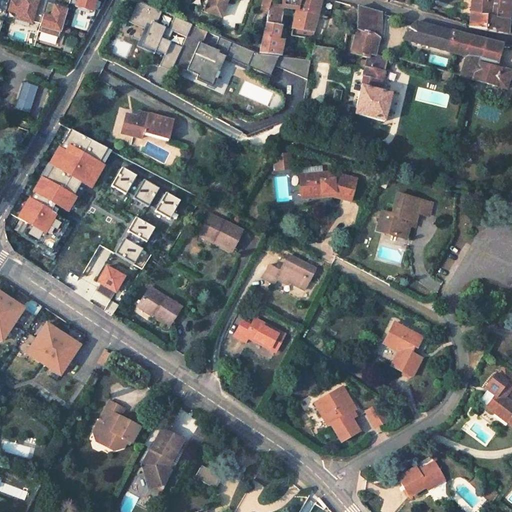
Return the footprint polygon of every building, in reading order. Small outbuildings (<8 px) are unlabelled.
[(29,20),(38,23),(45,2),(45,0),(19,0),(19,1),(14,0),(7,0),(5,11),(14,14),(13,20),(28,24),(29,20)] [(73,0),(72,7),(88,12),(92,0),(73,0)] [(205,0),(207,1),(204,9),(218,14),(223,0),(205,0)] [(268,0),(260,0),(258,10),(266,12),(268,4),(268,0)] [(281,0),(281,6),(282,8),(295,11),(316,15),(326,17),(331,0),(328,0),(281,0)] [(471,0),(469,23),(469,26),(511,32),(511,28),(510,28),(511,20),(486,17),(486,11),(492,11),(493,0),(471,0)] [(511,20),(510,0),(493,0),(492,11),(486,11),(486,17),(511,20)] [(53,4),(45,2),(38,23),(36,31),(57,38),(65,10),(52,7),(53,4)] [(277,54),(281,39),(275,38),(278,25),(275,25),(282,8),(281,6),(268,4),(266,12),(257,51),(277,54)] [(349,112),(384,122),(390,94),(379,90),(388,59),(380,56),(381,40),(385,40),(382,12),(357,6),(356,30),(351,50),(367,57),(366,60),(359,61),(358,66),(364,67),(360,84),(355,84),(354,90),(359,91),(356,108),(350,106),(349,112)] [(295,11),(291,28),(312,32),(316,15),(295,11)] [(168,29),(184,37),(190,25),(173,17),(168,29)] [(159,37),(163,27),(148,21),(138,47),(161,56),(157,65),(169,70),(179,45),(159,37)] [(409,26),(406,40),(465,55),(461,71),(459,70),(457,75),(507,89),(511,72),(496,68),(502,43),(492,42),(416,22),(409,26)] [(311,59),(329,63),(332,49),(314,45),(311,59)] [(278,56),(276,69),(305,75),(308,62),(278,56)] [(22,83),(17,100),(31,104),(37,88),(22,83)] [(31,104),(17,100),(14,109),(28,114),(31,104)] [(139,117),(127,114),(122,133),(142,139),(143,133),(169,141),(175,122),(139,112),(139,117)] [(89,190),(109,149),(63,128),(30,196),(65,212),(74,194),(72,193),(76,183),(89,190)] [(291,169),(290,152),(272,153),(273,170),(291,169)] [(331,173),(301,180),(305,200),(335,194),(334,198),(352,203),(358,180),(331,173)] [(138,200),(121,189),(98,224),(115,235),(138,200)] [(169,219),(179,201),(160,191),(150,208),(169,219)] [(305,200),(307,209),(332,205),(334,198),(335,194),(305,200)] [(430,214),(433,202),(399,194),(394,213),(384,211),(381,221),(390,222),(388,231),(406,236),(409,225),(411,218),(417,219),(419,211),(430,214)] [(50,214),(36,205),(28,217),(32,218),(20,236),(37,247),(40,242),(50,248),(57,235),(43,226),(50,214)] [(241,230),(208,214),(199,233),(232,249),(241,230)] [(133,217),(113,253),(130,262),(142,242),(143,242),(152,227),(133,217)] [(415,227),(417,219),(411,218),(409,225),(415,227)] [(379,230),(388,231),(390,222),(381,221),(379,230)] [(98,224),(95,228),(111,240),(115,235),(98,224)] [(47,253),(50,248),(40,242),(37,247),(47,253)] [(305,289),(315,269),(288,256),(282,270),(276,267),(271,264),(264,278),(274,283),(276,278),(288,284),(289,281),(305,289)] [(109,300),(123,276),(105,265),(90,289),(109,300)] [(180,305),(148,284),(137,302),(169,323),(180,305)] [(0,334),(3,337),(23,308),(0,291),(0,334)] [(275,350),(284,332),(255,317),(252,324),(243,319),(234,335),(244,341),(247,336),(275,350)] [(420,332),(392,319),(385,332),(400,339),(397,345),(390,360),(410,370),(419,352),(410,348),(412,343),(415,345),(420,332)] [(59,375),(79,347),(47,324),(26,353),(59,375)] [(382,337),(397,345),(400,339),(385,332),(382,337)] [(511,401),(504,396),(511,384),(511,370),(504,365),(498,373),(496,372),(486,387),(488,388),(497,394),(493,399),(487,407),(511,425),(511,401)] [(343,395),(326,375),(304,392),(311,401),(306,403),(316,416),(319,414),(332,430),(348,417),(340,407),(335,401),(343,395)] [(484,393),(493,399),(497,394),(488,388),(484,393)] [(300,396),(306,403),(311,401),(304,392),(300,396)] [(340,407),(348,402),(343,395),(335,401),(340,407)] [(127,405),(113,398),(104,414),(107,416),(105,420),(102,418),(97,428),(105,433),(108,442),(127,405)] [(372,400),(361,407),(374,422),(385,415),(372,400)] [(108,442),(117,448),(127,444),(131,438),(135,440),(144,424),(129,416),(127,421),(122,418),(124,414),(128,406),(127,405),(108,442)] [(473,423),(486,432),(491,425),(479,416),(473,423)] [(105,433),(97,428),(100,438),(108,442),(105,433)] [(163,430),(144,461),(146,471),(168,433),(163,430)] [(168,433),(146,471),(150,490),(157,486),(163,489),(168,481),(162,467),(168,457),(174,460),(181,450),(178,448),(182,440),(168,433)] [(417,465),(401,473),(410,492),(428,483),(444,474),(437,460),(420,469),(417,465)] [(215,488),(222,476),(202,464),(194,476),(215,488)] [(428,483),(430,487),(447,479),(444,474),(428,483)]
